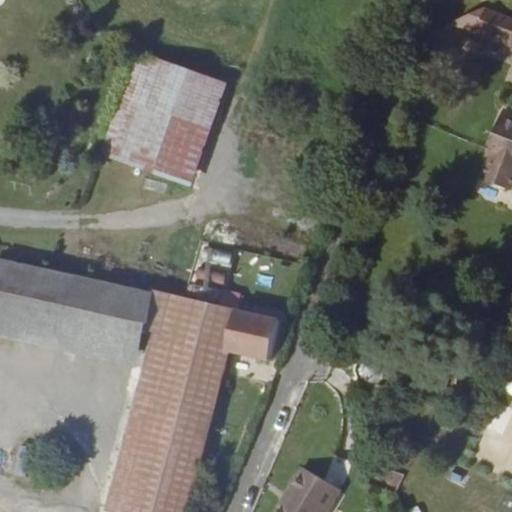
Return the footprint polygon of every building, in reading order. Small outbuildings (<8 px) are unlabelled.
[(474,35),(483,9),(450,26),(474,35)] [(511,20),(483,9),(474,35),(511,48),(511,20)] [(197,129),(120,102),(103,147),(181,174),(197,129)] [(511,115),(503,112),(485,157),(489,159),(481,178),(511,190),(511,188),(511,115)] [(203,246),(198,279),(219,282),(222,265),(231,266),(234,251),(203,246)] [(272,355),(281,321),(194,299),(108,283),(0,258),(0,275),(0,277),(0,317),(144,350),(149,331),(175,336),(131,511),(135,511),(191,511),(231,345),(272,355)] [(511,371),(504,390),(508,391),(493,421),(495,422),(464,494),(490,500),(511,451),(511,371)] [(469,409),(428,390),(418,409),(459,429),(469,409)] [(18,445),(15,476),(32,478),(36,447),(18,445)] [(331,511),(349,486),(312,461),(278,511),(331,511)]
